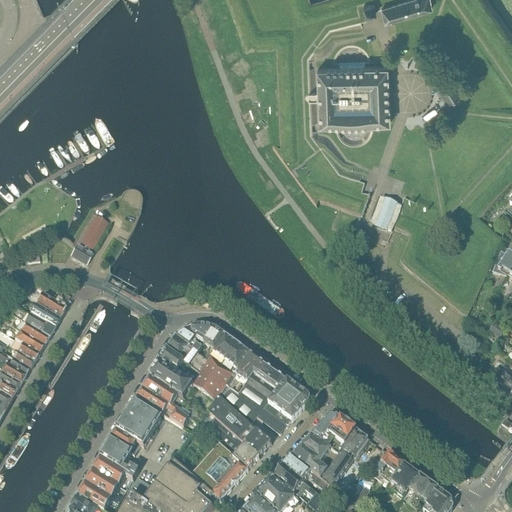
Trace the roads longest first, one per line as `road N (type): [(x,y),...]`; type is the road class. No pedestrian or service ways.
road 1 (residential): [(57,511),(176,319)]
road 2 (unclassified): [(511,412),(374,303),(353,264)]
road 3 (residential): [(0,290),(35,279),(83,279),(176,319)]
road 4 (residential): [(176,319),(215,317),(329,399)]
road 5 (residential): [(329,399),(474,503)]
road 6 (residential): [(329,399),(228,511)]
road 7 (residential): [(0,440),(74,313)]
road 8 (tertiary): [(0,92),(92,0)]
